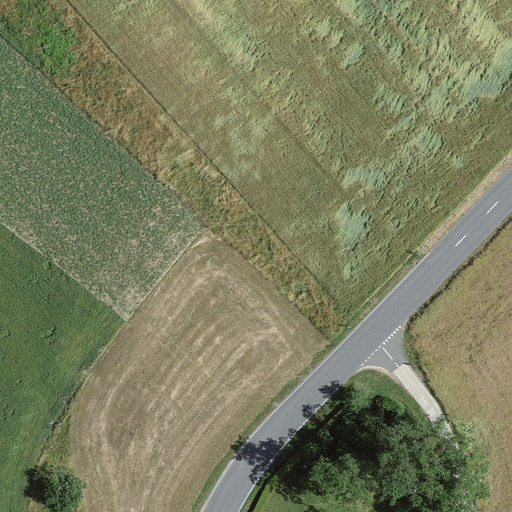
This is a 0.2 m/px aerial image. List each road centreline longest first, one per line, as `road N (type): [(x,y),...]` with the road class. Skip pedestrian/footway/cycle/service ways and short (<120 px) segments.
road 1 (tertiary): [(226,511),(280,439),(375,339)]
road 2 (tertiary): [(375,339),(511,195)]
road 3 (residential): [(375,339),(441,427),(466,511)]
